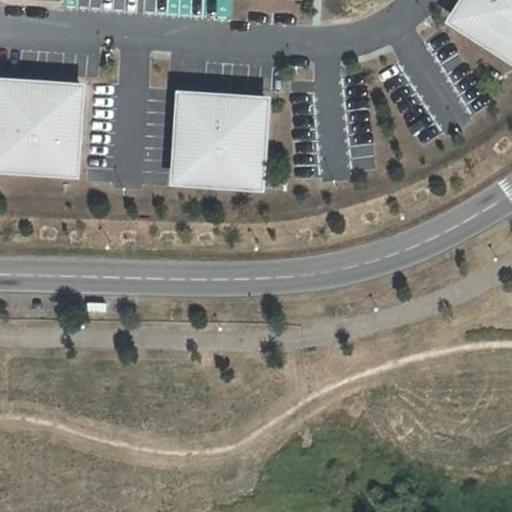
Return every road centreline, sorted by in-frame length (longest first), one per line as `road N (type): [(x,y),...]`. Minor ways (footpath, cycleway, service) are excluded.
road 1 (unclassified): [(0,275),(324,274),(403,252),(511,195)]
road 2 (unknown): [(314,45),(355,174)]
road 3 (unknown): [(391,17),(474,121)]
